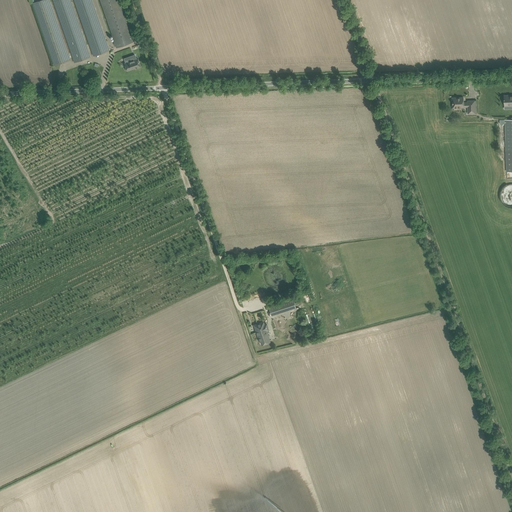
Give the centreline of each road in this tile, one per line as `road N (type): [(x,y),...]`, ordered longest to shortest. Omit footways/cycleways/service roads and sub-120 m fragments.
road 1 (unclassified): [(0,95),(511,77)]
road 2 (track): [(163,89),(239,310),(254,309)]
